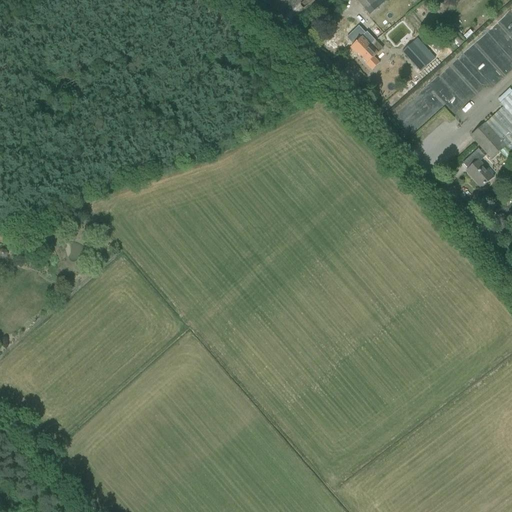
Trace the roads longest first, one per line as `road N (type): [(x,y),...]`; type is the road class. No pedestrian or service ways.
road 1 (unclassified): [(511,268),(323,58),(245,0)]
road 2 (track): [(94,511),(0,405)]
